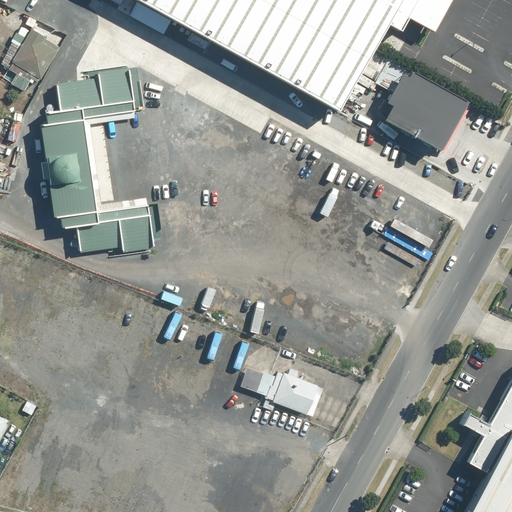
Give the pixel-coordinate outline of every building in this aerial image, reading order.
[(150,0),(341,102),(385,20),(400,28),(408,14),(432,27),(446,0),(150,0)] [(30,83),(34,86),(58,46),(28,29),(5,68),(15,74),(8,86),(23,95),(30,83)] [(36,123),(49,232),(79,228),(83,265),(159,256),(154,216),(99,223),(86,123),(143,116),(138,73),(56,83),(61,120),(36,123)] [(383,108),(375,121),(434,154),(458,110),(400,78),(398,83),(391,79),(377,105),(383,108)] [(264,400),(261,408),(271,412),(273,405),(303,416),(307,402),(314,386),(274,371),(269,387),(267,386),(262,399),(264,400)] [(511,511),(511,376),(488,421),(466,409),(460,421),(479,431),(465,457),(483,467),(457,511),(511,511)] [(36,405),(27,400),(20,411),(30,417),(36,405)] [(0,437),(8,422),(0,417),(0,437)]
